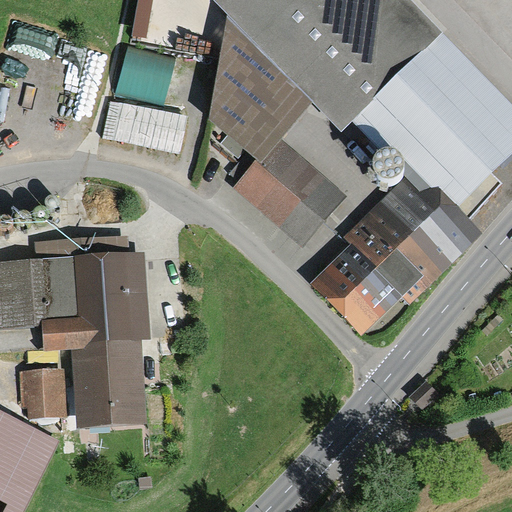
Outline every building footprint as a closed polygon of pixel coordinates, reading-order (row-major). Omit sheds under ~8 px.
[(437,37),(400,0),(212,0),(341,130),(437,37)] [(257,170),(238,192),(300,248),(345,199),(280,142),(310,111),(226,29),(204,123),(257,170)] [(511,148),(511,117),(441,48),(359,132),(413,184),(312,287),(361,335),(400,296),(409,305),(475,237),(450,212),(511,148)] [(179,121),(117,107),(109,144),(170,158),(179,121)] [(37,264),(0,266),(0,334),(42,332),(43,351),(76,349),(81,422),(138,419),(133,335),(146,335),(141,257),(121,258),(120,237),(35,243),(37,264)] [(63,376),(25,377),(26,418),(64,417),(63,376)] [(426,384),(412,402),(416,406),(423,411),(438,394),(426,384)] [(0,489),(17,498),(9,511),(22,511),(52,450),(0,426),(0,489)]
